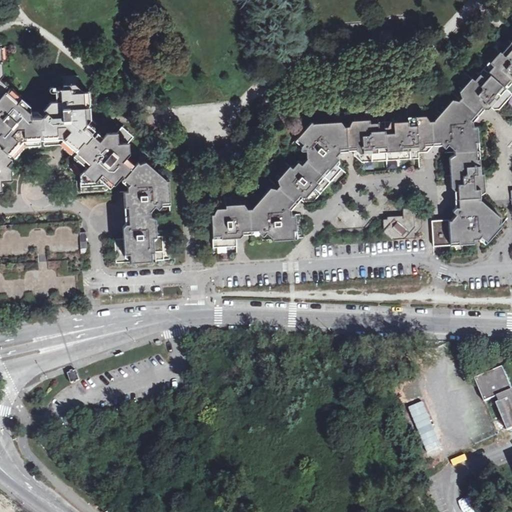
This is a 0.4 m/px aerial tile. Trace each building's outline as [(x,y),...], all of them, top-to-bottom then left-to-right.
[(237,246),(236,238),(239,238),(243,234),(259,233),(263,236),(266,233),(272,237),(272,240),(297,238),(295,215),(291,215),(291,210),(301,199),(303,202),(314,201),(341,169),(338,165),(340,163),(340,158),(336,154),(340,151),(352,150),(352,155),(361,161),(419,158),(418,152),(426,152),(433,145),(441,145),(445,148),(448,145),(453,149),(453,154),(449,158),(451,187),(454,190),(454,196),(455,207),(452,211),(455,214),(450,219),(432,221),(433,247),(474,244),(474,239),(478,239),(484,244),(501,225),(499,224),(500,218),(480,201),(480,196),(480,195),(484,192),(483,174),(480,174),(477,127),(472,127),(472,122),(483,110),(487,110),(490,107),(493,110),(499,110),(511,94),(511,40),(511,42),(508,40),(499,51),(497,49),(487,61),(488,63),(479,74),(476,72),(471,78),(468,76),(459,87),(461,90),(459,92),(460,95),(455,100),(451,100),(434,120),(429,120),(426,116),(422,116),(392,118),(392,121),(378,122),(377,119),(369,119),(368,117),(353,118),(353,120),(350,120),(348,124),(342,124),(339,121),(313,123),(311,121),(294,140),(300,146),(300,151),(306,150),(306,157),(302,161),(297,161),(291,168),(287,165),(277,175),(279,177),(278,179),(278,183),(274,188),(271,188),(253,208),(250,208),(246,203),(241,203),(240,201),(225,202),(226,205),(217,206),(217,209),(211,209),(213,248),(237,246)] [(0,190),(1,190),(1,180),(11,179),(11,168),(3,161),(19,144),(19,140),(55,138),(59,135),(77,151),(70,159),(82,171),(80,174),(81,188),(103,187),(106,190),(113,183),(114,184),(122,175),(124,177),(131,168),(122,161),(129,153),(129,142),(133,137),(122,127),(117,132),(106,132),(90,118),(90,107),(85,107),(84,91),(79,87),(78,75),(63,76),(63,93),(56,93),(56,100),(50,101),(42,110),(45,112),(42,115),(30,116),(30,105),(21,97),(17,101),(4,89),(7,85),(0,78),(4,74),(3,62),(0,61),(0,190)] [(138,160),(131,168),(124,177),(121,180),(128,186),(128,191),(124,191),(125,206),(129,206),(129,221),(126,222),(126,230),(123,231),(123,239),(114,239),(116,262),(164,260),(162,237),(157,236),(156,220),(153,216),(152,210),(156,206),(159,209),(162,205),(170,205),(169,179),(166,179),(146,161),(141,163),(138,160)] [(395,239),(415,238),(414,227),(418,224),(421,224),(420,210),(402,211),(403,219),(384,220),(384,230),(395,239)] [(79,220),(0,225),(0,306),(84,301),(81,248),(87,247),(86,232),(80,232),(79,220)] [(511,388),(503,365),(474,376),(484,401),(494,397),(507,428),(511,426),(511,388)]
